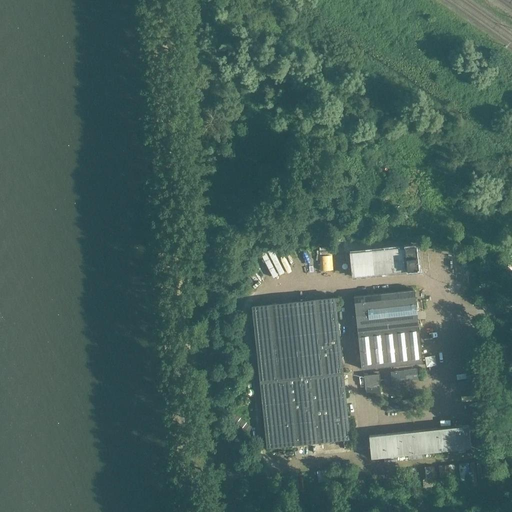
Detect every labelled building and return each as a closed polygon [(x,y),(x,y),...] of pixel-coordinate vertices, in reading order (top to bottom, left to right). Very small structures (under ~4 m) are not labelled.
[(349,252),(349,253),(352,277),(419,270),(416,246),(404,247),(349,252)] [(422,363),(416,304),(414,290),(353,296),(361,369),(422,363)] [(335,297),(251,306),(266,448),(350,439),(335,297)] [(383,373),(384,383),(384,386),(391,386),(406,385),(405,380),(408,380),(408,381),(417,380),(415,369),(404,371),(404,370),(390,372),(383,373)] [(380,387),(379,379),(379,374),(363,376),(365,389),(380,387)] [(387,413),(416,410),(427,409),(426,398),(386,402),(387,413)] [(469,425),(416,431),(368,436),(371,459),(471,448),(469,425)] [(232,462),(232,454),(224,454),(224,463),(232,462)]
